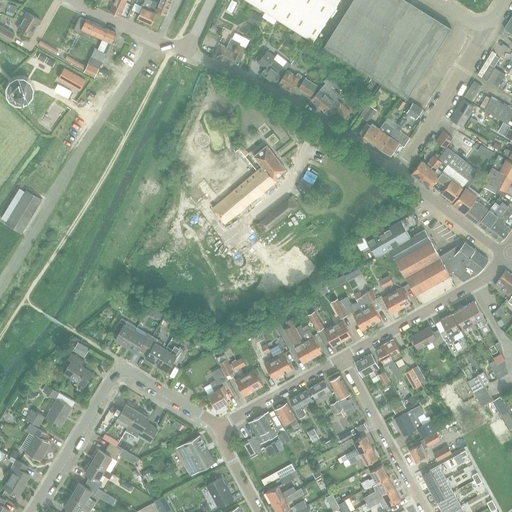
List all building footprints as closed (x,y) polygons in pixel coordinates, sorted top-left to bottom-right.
[(113,0),(114,0),(109,11),(119,16),(126,0),(113,0)] [(138,13),(136,17),(152,24),(157,13),(148,9),(152,0),(144,0),(141,6),(138,13)] [(160,0),(156,11),(166,15),(171,0),(160,0)] [(226,0),(223,6),(229,9),(233,0),(226,0)] [(337,0),(248,0),(313,40),(337,0)] [(407,0),(352,0),(323,46),(406,98),(450,27),(407,0)] [(134,3),(131,10),(138,13),(141,6),(134,3)] [(11,5),(9,12),(14,14),(17,7),(11,5)] [(254,12),(251,18),(260,22),(263,17),(254,12)] [(39,20),(26,13),(17,28),(30,36),(39,20)] [(511,33),(511,14),(503,28),(511,33)] [(115,33),(86,19),(82,17),(81,17),(79,16),(73,30),(88,38),(90,33),(110,43),(115,33)] [(0,25),(0,36),(9,41),(14,34),(0,25)] [(220,44),(215,56),(236,66),(250,39),(235,32),(232,38),(231,37),(226,47),(220,44)] [(106,53),(94,48),(88,62),(99,67),(106,53)] [(275,56),(267,50),(257,62),(265,68),(260,74),(274,84),(281,76),(280,75),(284,71),(290,63),(278,53),(275,56)] [(40,53),(38,58),(44,61),(46,56),(40,53)] [(55,61),(49,58),(46,62),(53,66),(55,61)] [(94,77),(99,68),(88,63),(83,72),(94,77)] [(490,64),(482,76),(492,83),(500,71),(490,64)] [(85,79),(71,72),(64,68),(58,78),(79,90),(85,79)] [(299,78),(286,70),(278,84),(291,92),(299,78)] [(497,86),(505,74),(500,71),(492,83),(497,86)] [(326,83),(311,100),(330,117),(334,114),(342,121),(350,111),(337,99),(340,95),(334,90),(338,85),(328,76),(323,81),(326,83)] [(311,96),(317,86),(305,79),(299,89),(311,96)] [(482,85),(473,79),(464,95),(473,100),(482,85)] [(16,82),(14,84),(13,85),(12,88),(11,90),(12,92),(13,94),(14,96),(16,97),(18,98),(20,98),(22,98),(24,97),(26,96),(27,94),(28,92),(28,90),(28,88),(27,85),(26,84),(24,82),(22,82),(20,81),(18,82),(16,82)] [(426,100),(431,88),(426,86),(421,97),(426,100)] [(483,91),(478,102),(482,104),(487,93),(483,91)] [(511,107),(491,96),(484,109),(507,123),(511,113),(511,107)] [(462,98),(456,109),(468,116),(474,105),(462,98)] [(401,99),(396,107),(401,111),(406,103),(401,99)] [(368,104),(360,116),(368,121),(375,110),(368,104)] [(420,111),(411,105),(406,113),(415,119),(420,111)] [(468,116),(456,109),(453,114),(465,121),(468,116)] [(465,121),(453,114),(450,119),(462,126),(465,121)] [(379,128),(370,141),(380,148),(393,130),(395,128),(385,121),(380,129),(379,128)] [(366,123),(359,133),(359,134),(370,141),(379,128),(371,123),(370,125),(366,123)] [(395,128),(380,148),(391,155),(405,134),(399,129),(401,127),(397,124),(395,127),(395,128)] [(435,141),(445,149),(453,139),(443,131),(435,141)] [(212,207),(225,223),(275,181),(273,179),(285,170),(265,146),(250,159),(252,160),(250,162),(256,170),(212,207)] [(432,166),(430,168),(435,171),(439,175),(432,185),(451,201),(452,201),(462,187),(476,169),(456,154),(447,147),(445,149),(437,159),(432,166)] [(511,179),(511,162),(498,155),(484,181),(487,182),(498,188),(505,192),(511,179)] [(432,166),(437,159),(433,156),(428,162),(432,166)] [(421,180),(430,168),(421,161),(412,173),(421,180)] [(430,168),(421,180),(430,187),(432,185),(439,175),(435,171),(430,168)] [(495,193),(498,188),(487,182),(484,187),(495,193)] [(195,187),(188,192),(192,197),(199,192),(195,187)] [(464,213),(477,196),(465,187),(452,204),(464,213)] [(498,188),(496,193),(503,197),(506,192),(498,188)] [(21,233),(41,199),(26,190),(25,191),(21,189),(3,219),(7,221),(5,224),(21,233)] [(262,233),(298,205),(291,196),(256,225),(262,233)] [(477,196),(464,213),(476,223),(488,207),(476,198),(477,196)] [(504,210),(507,205),(502,201),(494,212),(489,209),(478,223),(486,230),(496,217),(496,218),(498,215),(500,216),(505,210),(504,210)] [(511,204),(510,203),(507,205),(504,210),(505,210),(500,216),(498,215),(496,218),(496,217),(486,230),(501,241),(511,229),(504,223),(511,212),(511,204)] [(401,220),(383,230),(393,247),(411,238),(410,237),(401,220)] [(450,275),(439,256),(424,229),(410,237),(411,238),(393,247),(390,249),(415,294),(450,275)] [(383,230),(366,239),(376,257),(390,249),(393,247),(383,230)] [(478,272),(488,258),(465,242),(464,242),(439,256),(450,275),(449,273),(451,271),(463,280),(478,272)] [(508,296),(511,290),(511,275),(505,270),(494,284),(508,296)] [(389,275),(384,278),(388,285),(393,282),(389,275)] [(388,285),(384,278),(379,281),(383,287),(388,285)] [(401,287),(392,292),(400,308),(410,303),(401,287)] [(359,291),(354,294),(358,301),(371,324),(381,319),(372,303),(371,301),(375,298),(370,289),(365,292),(366,294),(362,296),(359,291)] [(400,308),(392,292),(382,297),(391,313),(400,308)] [(347,297),(339,301),(340,303),(346,314),(351,311),(361,330),(371,324),(358,301),(352,305),(347,297)] [(346,314),(340,303),(337,299),(331,302),(340,318),(346,314)] [(474,300),(464,306),(473,322),(479,319),(484,323),(487,322),(474,300)] [(505,309),(501,305),(495,310),(500,314),(505,309)] [(473,322),(464,306),(453,312),(463,328),(469,325),(474,329),(476,328),(473,322)] [(149,307),(145,313),(151,316),(155,310),(149,307)] [(315,313),(308,316),(317,332),(323,328),(315,313)] [(451,313),(440,319),(435,322),(438,329),(440,332),(452,353),(458,350),(453,341),(463,335),(451,313)] [(121,318),(113,331),(118,334),(114,339),(125,346),(137,327),(121,318)] [(271,318),(263,323),(266,328),(274,324),(271,318)] [(312,357),(303,341),(296,327),(295,327),(290,318),(285,321),(288,326),(284,328),(292,344),(293,343),(294,346),(303,362),(312,357)] [(342,320),(333,325),(341,341),(351,335),(342,320)] [(152,331),(160,334),(164,326),(156,322),(152,331)] [(301,324),(296,327),(303,341),(312,357),(322,351),(309,328),(304,331),(301,324)] [(341,341),(333,325),(323,330),(332,346),(341,341)] [(444,340),(440,332),(438,329),(432,332),(429,325),(410,336),(417,348),(432,340),(435,345),(444,340)] [(137,327),(125,346),(135,352),(139,346),(144,350),(152,337),(146,334),(147,333),(137,327)] [(152,337),(144,350),(148,352),(145,358),(156,364),(165,349),(160,346),(161,343),(156,340),(152,337)] [(393,339),(384,344),(394,362),(403,357),(393,339)] [(203,340),(199,347),(206,351),(210,344),(203,340)] [(226,342),(214,349),(217,354),(229,347),(226,342)] [(78,343),(73,352),(83,358),(89,349),(80,344),(78,343)] [(270,350),(265,343),(261,346),(265,353),(270,350)] [(274,357),(274,358),(283,373),(292,368),(279,343),(269,349),(274,357)] [(384,344),(375,349),(385,367),(390,364),(392,369),(397,367),(394,362),(384,344)] [(165,349),(156,364),(166,371),(171,362),(176,365),(183,352),(173,346),(170,352),(165,349)] [(362,375),(367,372),(370,378),(376,375),(372,369),(378,366),(370,352),(355,361),(362,375)] [(63,373),(81,384),(78,390),(80,391),(91,373),(80,367),(83,361),(70,353),(67,359),(70,361),(63,373)] [(241,357),(236,360),(240,367),(245,364),(241,357)] [(283,373),(274,358),(264,363),(273,379),(283,373)] [(232,371),(225,359),(218,363),(225,375),(230,372),(232,371)] [(505,359),(496,364),(503,375),(508,372),(505,359)] [(240,367),(236,360),(231,363),(235,370),(240,367)] [(503,375),(496,364),(491,367),(498,378),(503,375)] [(420,382),(425,379),(418,365),(405,372),(414,387),(421,383),(420,382)] [(227,401),(223,393),(225,392),(221,385),(219,387),(217,384),(224,380),(217,368),(210,372),(214,380),(209,383),(203,387),(207,394),(215,408),(227,401)] [(253,368),(244,374),(253,389),(262,384),(253,368)] [(456,369),(452,375),(457,378),(460,372),(456,369)] [(383,384),(389,380),(383,370),(377,374),(383,384)] [(478,374),(484,385),(485,385),(490,382),(483,371),(478,374)] [(253,389),(244,374),(234,379),(243,395),(253,389)] [(484,385),(478,374),(467,381),(473,391),(484,385)] [(344,395),(349,392),(339,375),(330,381),(335,390),(333,391),(347,414),(355,410),(349,400),(347,401),(344,395)] [(323,379),(308,388),(316,402),(332,394),(323,379)] [(54,398),(57,392),(45,385),(42,391),(54,398)] [(485,385),(484,385),(473,391),(482,406),(493,399),(485,385)] [(306,389),(289,399),(300,417),(305,414),(302,409),(301,409),(299,406),(310,400),(310,401),(312,400),(306,389)] [(407,398),(410,403),(416,400),(412,395),(407,398)] [(511,418),(500,397),(493,400),(508,430),(511,427),(511,418)] [(56,399),(44,418),(59,427),(70,408),(56,399)] [(391,405),(395,412),(405,406),(401,399),(391,405)] [(341,409),(336,400),(330,404),(335,412),(341,409)] [(286,402),(275,409),(283,423),(289,420),(292,426),(294,428),(299,426),(297,423),(286,402)] [(127,428),(137,410),(125,403),(117,416),(117,417),(115,421),(127,428)] [(379,408),(382,413),(389,409),(386,404),(379,408)] [(419,404),(394,417),(403,434),(417,427),(421,436),(436,428),(431,420),(429,417),(426,418),(423,412),(419,404)] [(25,418),(37,426),(43,417),(31,409),(25,418)] [(149,417),(137,410),(127,428),(126,430),(138,437),(139,435),(149,441),(157,428),(146,422),(149,417)] [(269,413),(267,411),(253,420),(254,422),(250,425),(260,443),(280,432),(277,427),(273,421),(269,413)] [(281,424),(273,411),(269,413),(273,421),(277,427),(281,424)] [(175,421),(171,426),(179,430),(182,425),(175,421)] [(42,439),(46,434),(29,423),(25,429),(34,434),(23,451),(38,461),(45,450),(42,449),(47,442),(42,439)] [(358,432),(365,427),(363,423),(355,427),(358,432)] [(315,428),(309,431),(312,438),(319,435),(315,428)] [(116,440),(118,435),(103,429),(101,434),(116,440)] [(277,434),(283,443),(290,440),(284,430),(277,434)] [(350,430),(337,437),(340,442),(353,435),(350,430)] [(415,446),(409,449),(415,461),(427,454),(424,448),(440,439),(436,432),(420,440),(413,443),(415,446)] [(200,434),(177,447),(183,458),(190,454),(198,469),(214,461),(200,434)] [(348,458),(371,445),(365,434),(353,440),(357,447),(345,454),(348,458)] [(271,443),(276,452),(283,448),(278,439),(271,443)] [(245,440),(241,442),(247,453),(251,450),(245,440)] [(109,441),(106,446),(119,453),(122,449),(109,441)] [(377,457),(371,445),(348,458),(350,463),(362,456),(366,463),(377,457)] [(447,445),(433,453),(437,460),(451,452),(447,445)] [(98,449),(91,460),(105,469),(110,472),(117,460),(115,459),(119,453),(106,446),(103,452),(98,449)] [(13,449),(9,456),(13,458),(15,459),(19,453),(13,449)] [(18,496),(24,486),(23,486),(29,475),(25,472),(28,467),(15,459),(13,458),(10,462),(13,463),(7,474),(11,476),(4,487),(18,496)] [(91,460),(84,472),(89,475),(86,480),(93,484),(98,487),(102,482),(98,479),(101,474),(103,474),(110,478),(113,473),(110,472),(105,469),(91,460)] [(292,463),(277,471),(280,478),(295,470),(292,463)] [(364,488),(372,484),(372,485),(388,476),(381,464),(369,470),(373,477),(369,479),(368,478),(361,482),(364,488)] [(438,464),(422,473),(429,487),(446,478),(438,464)] [(295,470),(289,473),(292,479),(298,475),(295,470)] [(282,484),(292,479),(289,473),(279,479),(282,484)] [(376,491),(364,497),(367,502),(394,488),(388,476),(372,485),(376,491)] [(220,477),(206,485),(218,507),(232,499),(220,477)] [(446,478),(429,487),(436,500),(453,491),(446,478)] [(87,497),(92,490),(95,492),(98,487),(86,480),(83,485),(78,482),(71,493),(84,502),(92,506),(95,501),(87,497)] [(272,503),(300,488),(300,487),(295,490),(293,485),(281,492),(277,485),(265,492),(272,503)] [(303,493),(300,488),(272,503),(276,511),(281,511),(290,508),(286,502),(303,493)] [(394,488),(367,502),(369,506),(380,501),(383,508),(400,499),(394,488)] [(453,491),(436,500),(442,511),(446,511),(460,505),(453,491)] [(113,504),(116,498),(106,492),(102,498),(113,504)] [(92,506),(84,502),(71,493),(64,505),(69,508),(66,511),(78,511),(82,507),(89,511),(92,506)] [(0,498),(0,511),(7,511),(9,510),(1,506),(5,501),(0,498)] [(297,511),(307,505),(303,499),(293,505),(297,511)] [(345,500),(338,504),(341,511),(347,511),(350,511),(345,500)]
